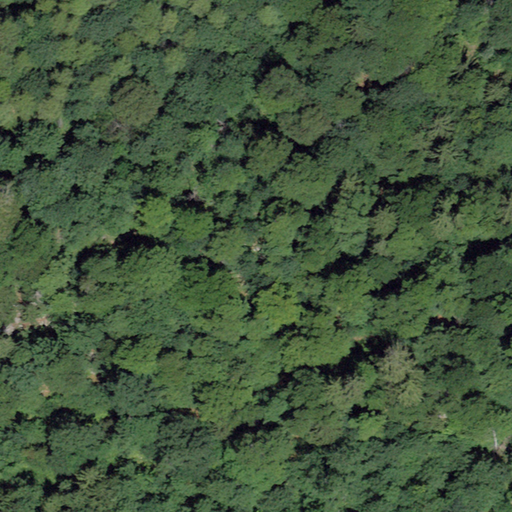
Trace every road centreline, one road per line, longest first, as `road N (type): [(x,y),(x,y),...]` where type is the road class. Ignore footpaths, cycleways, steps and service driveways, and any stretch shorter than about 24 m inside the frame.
road 1 (track): [(0,483),(64,469),(439,325),(511,263)]
road 2 (track): [(511,206),(66,220)]
